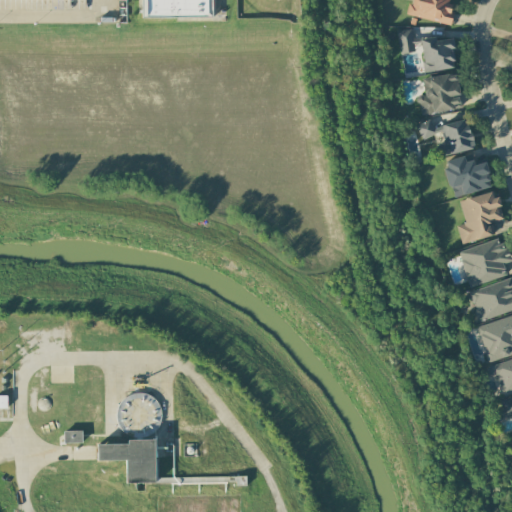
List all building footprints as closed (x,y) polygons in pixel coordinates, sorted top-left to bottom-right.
[(141,18),(140,0),(211,0),(211,17),(141,18)] [(450,24),(453,4),(445,3),(445,0),(409,0),(407,16),(450,24)] [(418,38),(412,39),(411,29),(397,31),(398,46),(419,44),(418,38)] [(425,73),(456,67),(450,38),(435,41),(434,37),(419,39),(425,73)] [(422,78),(424,96),(417,97),(420,115),(461,109),(456,73),(422,78)] [(473,149),(466,120),(432,128),(431,121),(417,124),(420,138),(441,134),(443,142),(435,144),(438,157),(473,149)] [(490,188),(484,160),(465,164),(464,157),(443,161),(451,197),(490,188)] [(458,201),(465,223),(456,226),(461,244),(491,236),(487,224),(502,219),(494,191),(458,201)] [(458,251),(469,287),(506,276),(503,264),(509,262),(502,238),(458,251)] [(511,311),(511,279),(467,291),(474,321),(511,311)] [(511,315),(476,327),(487,362),(511,354),(511,315)] [(511,358),(491,365),(499,394),(511,390),(511,358)] [(511,396),(499,400),(504,418),(511,415),(511,396)] [(81,442),(81,431),(63,431),(64,443),(81,442)] [(153,439),(127,440),(127,444),(96,445),(96,461),(125,460),(125,483),(155,483),(153,439)]
